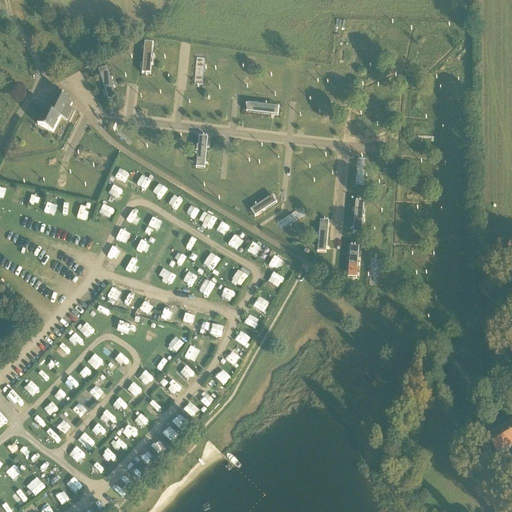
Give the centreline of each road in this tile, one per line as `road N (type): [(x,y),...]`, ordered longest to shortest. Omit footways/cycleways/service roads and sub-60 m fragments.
road 1 (unclassified): [(480,433),(470,384),(443,351),(108,144),(91,116),(40,76)]
road 2 (track): [(407,511),(382,466),(383,436),(417,363),(414,330)]
